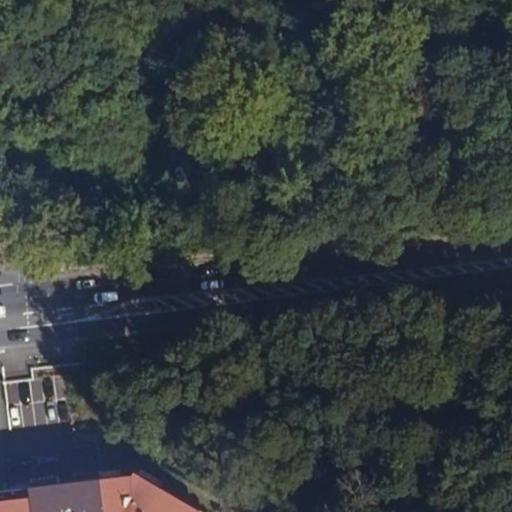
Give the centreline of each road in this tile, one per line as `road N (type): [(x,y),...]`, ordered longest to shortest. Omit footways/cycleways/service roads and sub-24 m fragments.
road 1 (primary): [(0,336),(297,299),(409,270)]
road 2 (primary): [(409,270),(197,276),(28,295)]
